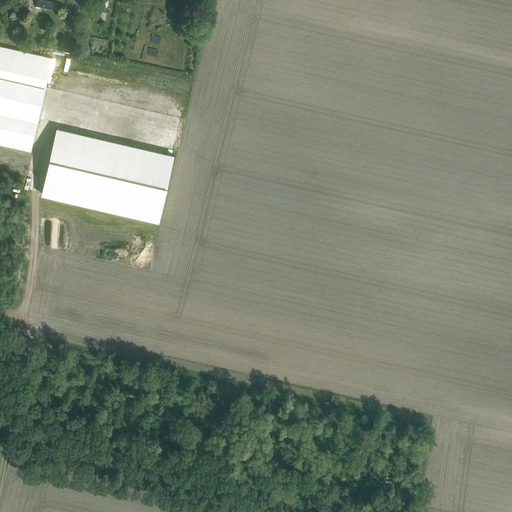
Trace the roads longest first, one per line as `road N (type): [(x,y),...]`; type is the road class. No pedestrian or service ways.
road 1 (track): [(432,423),(24,327)]
road 2 (track): [(0,471),(24,327)]
